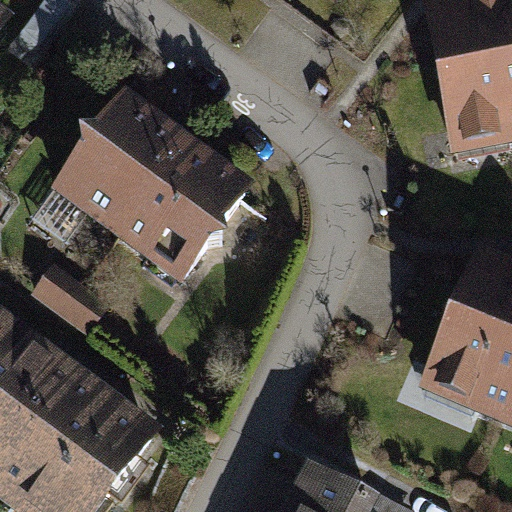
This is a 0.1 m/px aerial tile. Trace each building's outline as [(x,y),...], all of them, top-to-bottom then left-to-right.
[(511,154),(511,0),(507,0),(413,18),(442,168),(511,154)] [(0,20),(0,39),(9,27),(0,20)] [(256,197),(120,103),(50,204),(186,298),(256,197)] [(511,281),(475,264),(410,406),(511,451),(511,281)] [(107,308),(54,273),(35,301),(88,337),(107,308)] [(49,361),(0,326),(0,511),(112,511),(162,443),(49,361)] [(371,511),(373,509),(303,478),(287,511),(371,511)]
